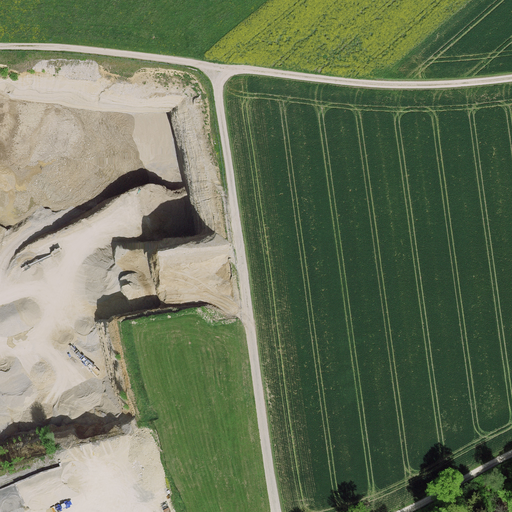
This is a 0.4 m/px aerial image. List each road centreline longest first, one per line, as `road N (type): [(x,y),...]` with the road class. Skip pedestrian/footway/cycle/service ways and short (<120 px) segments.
road 1 (track): [(215,67),(274,511)]
road 2 (track): [(215,67),(375,85),(511,78)]
road 3 (track): [(0,45),(80,47),(215,67)]
road 4 (track): [(400,511),(511,455)]
